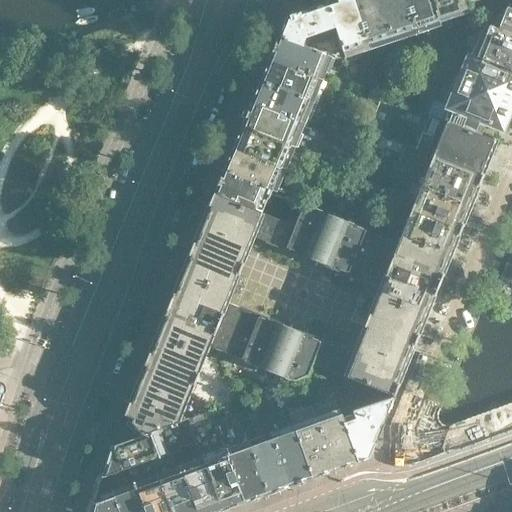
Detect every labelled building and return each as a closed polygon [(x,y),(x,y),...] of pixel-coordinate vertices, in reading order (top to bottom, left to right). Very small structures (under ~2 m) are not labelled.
[(365,45),(350,0),(338,0),(326,4),(334,27),(342,53),(365,45)] [(412,30),(402,0),(350,0),(365,45),(412,30)] [(437,22),(429,0),(402,0),(412,30),(437,22)] [(460,14),(455,0),(429,0),(437,22),(460,14)] [(477,0),(455,0),(460,14),(471,11),(469,3),(477,0)] [(334,27),(326,4),(287,17),(283,20),(276,37),(308,50),(315,34),(334,27)] [(511,21),(511,6),(508,5),(503,18),(511,21)] [(511,47),(511,21),(503,18),(497,32),(488,29),(485,36),(511,47)] [(86,50),(132,35),(128,22),(81,37),(86,50)] [(511,73),(511,47),(485,36),(476,59),(511,73)] [(318,80),(327,58),(308,50),(276,37),(267,59),(318,80)] [(414,66),(411,56),(400,59),(403,70),(414,66)] [(511,97),(511,73),(476,59),(468,56),(452,96),(445,93),(441,103),(448,106),(446,111),(467,119),(463,130),(479,136),(480,136),(485,123),(499,129),(511,97)] [(309,101),(318,80),(267,59),(259,80),(309,101)] [(299,124),(309,101),(259,80),(249,104),(299,124)] [(290,147),(299,124),(249,104),(240,126),(290,147)] [(487,161),(494,141),(480,136),(479,136),(463,130),(445,123),(432,156),(481,175),(487,161)] [(281,169),(290,147),(240,126),(231,148),(281,169)] [(342,168),(351,146),(337,140),(328,162),(342,168)] [(112,445),(165,427),(170,415),(179,418),(209,344),(298,380),(310,375),(314,366),(392,397),(397,384),(411,347),(412,346),(414,342),(417,335),(432,296),(441,274),(456,236),(476,186),(480,177),(481,175),(432,156),(405,145),(396,167),(423,177),(397,241),(310,206),(301,229),(263,213),(213,193),(212,193),(212,195),(208,205),(199,226),(190,250),(148,354),(128,398),(112,444),(112,445)] [(272,191),(281,169),(231,148),(222,170),(272,191)] [(263,213),(272,191),(222,170),(213,193),(263,213)] [(511,245),(499,277),(511,282),(511,245)] [(466,371),(484,379),(507,322),(488,314),(466,371)] [(367,458),(392,397),(339,415),(356,462),(367,458)] [(356,462),(339,415),(337,409),(314,417),(333,470),(356,462)] [(150,459),(173,450),(195,442),(201,458),(220,511),(243,503),(224,450),(222,446),(218,434),(210,411),(165,427),(112,445),(110,446),(100,477),(127,467),(150,459)] [(333,470),(314,417),(291,425),(311,478),(333,470)] [(311,478),(291,425),(269,433),(288,486),(311,478)] [(232,443),(227,430),(218,434),(222,446),(232,443)] [(288,486),(269,433),(246,442),(265,494),(288,486)] [(265,494),(246,442),(224,450),(243,503),(265,494)] [(169,511),(195,511),(178,466),(171,469),(168,462),(176,459),(173,450),(150,459),(153,467),(157,466),(160,473),(156,475),(169,511)] [(217,511),(220,511),(201,458),(178,466),(195,511),(217,511)] [(169,511),(156,475),(153,467),(150,459),(127,467),(143,511),(169,511)] [(143,511),(127,467),(100,477),(92,504),(89,511),(143,511)]
